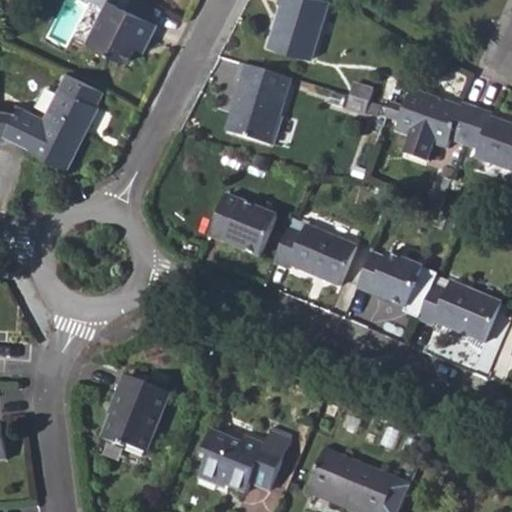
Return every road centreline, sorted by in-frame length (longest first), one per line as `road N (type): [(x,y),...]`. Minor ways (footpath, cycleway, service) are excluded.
road 1 (residential): [(511,426),(299,330),(137,271)]
road 2 (residential): [(109,214),(220,0)]
road 3 (residential): [(62,511),(51,419),(58,358),(82,306)]
